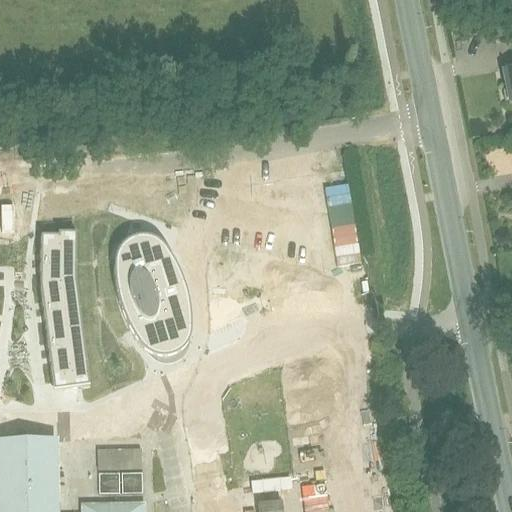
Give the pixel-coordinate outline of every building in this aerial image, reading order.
[(511,70),(502,73),(509,106),(511,105),(511,70)] [(511,178),(495,181),(496,191),(511,188),(511,178)] [(13,209),(1,209),(2,234),(14,234),(13,209)] [(50,366),(52,381),(53,393),(64,392),(89,388),(75,284),(76,236),(58,235),(58,239),(40,239),(40,255),(39,255),(39,257),(40,257),(40,261),(39,261),(39,263),(40,263),(40,269),(39,269),(39,270),(40,270),(40,275),(39,275),(39,277),(40,277),(40,288),(42,303),(41,303),(41,305),(42,305),(43,309),(42,309),(42,311),(43,311),(43,316),(43,318),(44,318),(44,323),(43,323),(44,324),(47,345),(46,345),(46,347),(47,346),(48,351),(47,351),(47,353),(48,353),(49,358),(48,358),(48,360),(49,360),(50,364),(49,364),(49,366),(50,366)] [(120,250),(118,252),(117,256),(115,260),(115,264),(114,268),(114,272),(114,276),(114,280),(114,284),(115,288),(116,294),(117,300),(119,306),(120,311),(122,317),(125,322),(127,328),(130,333),(133,338),(136,343),(140,348),(143,353),(145,354),(148,356),(150,357),(153,358),(155,359),(158,360),(161,360),(164,360),(166,360),(169,360),(172,359),(175,358),(177,356),(180,355),(182,353),(184,350),(186,348),(187,345),(188,342),(189,340),(190,337),(191,334),(191,331),(191,327),(191,321),(190,315),(189,309),(188,302),(187,296),(185,290),(183,284),(180,278),(178,272),(175,267),(172,261),(168,256),(165,251),(163,249),(161,247),(159,245),(157,243),(154,242),(151,241),(149,240),(146,239),(143,239),(140,239),(137,240),(134,240),(131,241),(129,243),(126,244),(124,246),(122,248),(120,250)] [(136,447),(134,447),(146,504),(147,504),(148,511),(199,511),(194,485),(195,485),(185,437),(183,437),(183,439),(137,449),(136,447)] [(83,511),(90,464),(65,461),(64,469),(53,468),(52,482),(51,482),(51,484),(51,489),(50,488),(50,490),(51,490),(50,496),(49,496),(49,497),(50,497),(49,502),(48,502),(48,504),(49,504),(47,511),(83,511)]
